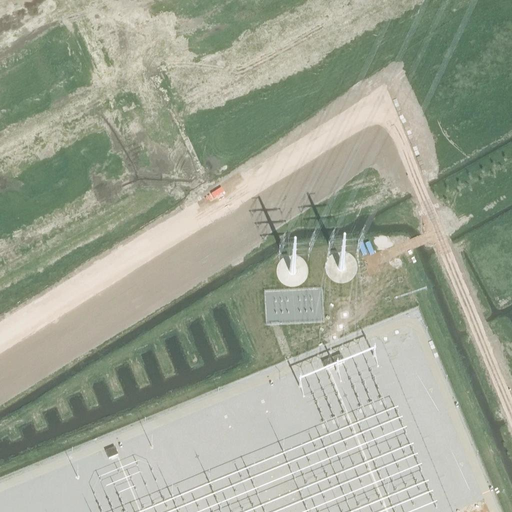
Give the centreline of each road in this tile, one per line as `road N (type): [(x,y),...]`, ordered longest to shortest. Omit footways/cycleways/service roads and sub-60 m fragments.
road 1 (unclassified): [(0,340),(382,102)]
road 2 (track): [(511,415),(382,102)]
